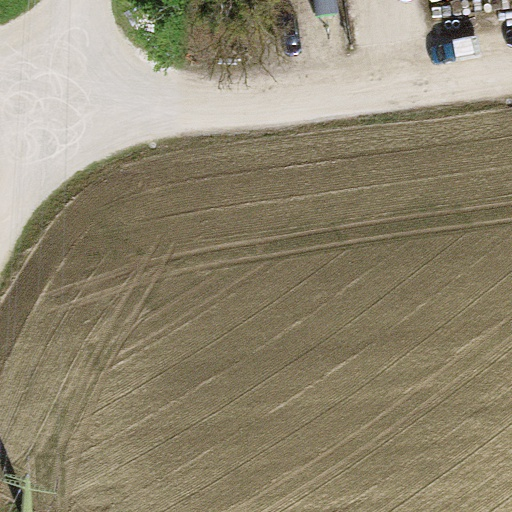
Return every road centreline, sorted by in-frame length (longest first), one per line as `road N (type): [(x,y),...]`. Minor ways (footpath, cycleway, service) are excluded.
road 1 (track): [(0,93),(58,117),(511,59)]
road 2 (track): [(100,0),(58,117),(0,238)]
